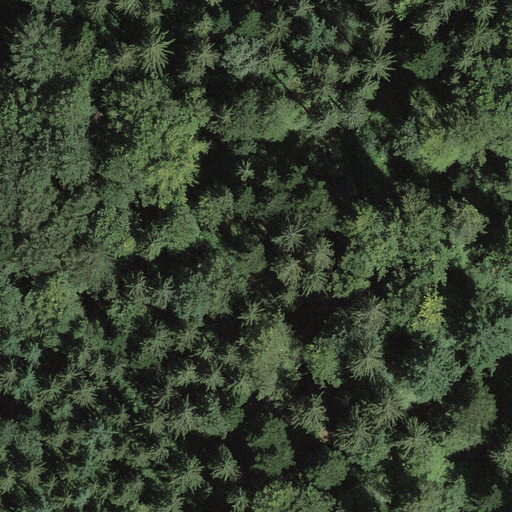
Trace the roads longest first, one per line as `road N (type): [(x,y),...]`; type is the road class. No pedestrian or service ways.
road 1 (track): [(0,82),(64,88),(100,115),(180,266),(301,435),(339,511)]
road 2 (track): [(511,386),(463,511)]
